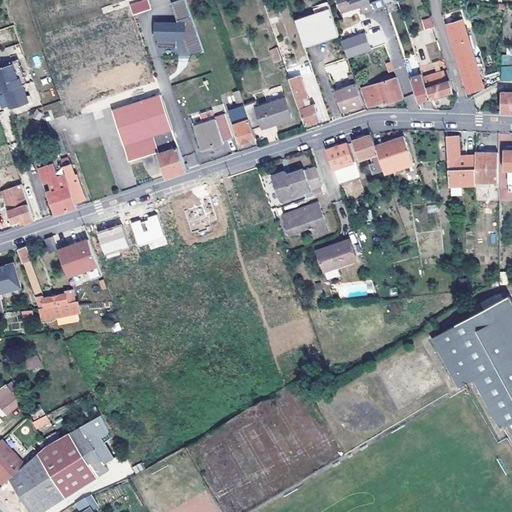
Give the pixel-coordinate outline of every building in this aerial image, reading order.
[(142,0),(130,4),(133,15),(151,9),(148,0),(142,0)] [(185,0),(176,0),(171,2),(176,17),(177,21),(166,20),(152,19),(150,36),(158,37),(157,44),(174,46),(175,39),(184,40),(189,55),(203,50),(185,0)] [(373,10),(370,1),(369,0),(337,0),(342,12),(354,8),(354,6),(360,4),(364,13),(373,10)] [(386,5),(385,3),(384,0),(371,0),(370,1),(373,10),(386,5)] [(339,34),(331,10),(297,22),(305,45),(339,34)] [(424,29),(433,27),(431,17),(421,20),(424,29)] [(447,23),(467,92),(483,87),(463,18),(447,23)] [(341,40),(348,58),(372,50),(366,31),(341,40)] [(174,46),(157,44),(156,52),(189,55),(184,40),(175,39),(174,46)] [(277,48),(270,50),(274,62),(280,60),(277,48)] [(511,64),(511,61),(511,52),(502,52),(501,79),(511,79),(511,64)] [(20,76),(22,82),(26,81),(18,58),(0,64),(0,98),(3,105),(9,103),(4,91),(3,91),(0,84),(0,83),(0,66),(13,62),(18,77),(20,76)] [(325,65),(332,83),(350,76),(344,59),(325,65)] [(439,61),(431,63),(434,69),(441,66),(439,61)] [(0,66),(0,83),(0,84),(3,91),(4,91),(9,103),(9,106),(13,107),(29,102),(22,82),(20,76),(18,77),(13,62),(0,66)] [(423,76),(430,98),(452,91),(448,80),(446,81),(443,70),(423,76)] [(305,73),(309,85),(317,82),(313,71),(305,73)] [(430,98),(423,76),(422,73),(410,77),(418,101),(430,98)] [(304,124),(320,119),(314,103),(310,105),(300,75),(289,79),(304,124)] [(369,106),(384,101),(385,103),(404,97),(396,76),(363,88),(369,106)] [(363,103),(357,83),(335,91),(342,110),(363,103)] [(511,90),(501,90),(500,111),(511,111),(511,90)] [(177,143),(174,133),(160,94),(112,111),(129,161),(157,151),(162,162),(159,163),(160,167),(163,166),(167,176),(186,169),(177,143)] [(244,105),(253,129),(262,126),(262,127),(291,117),(284,98),(256,107),(254,101),(244,105)] [(253,129),(244,105),(226,111),(238,143),(256,137),(253,129)] [(213,144),(214,146),(224,143),(223,141),(234,137),(225,114),(215,118),(212,109),(200,113),(203,123),(194,126),(201,148),(213,144)] [(383,169),(376,147),(371,134),(352,140),(359,159),(371,155),(374,162),(370,163),(373,173),(383,169)] [(476,182),(476,154),(460,155),(458,135),(447,136),(449,185),(476,184),(476,182)] [(376,147),(383,169),(384,171),(412,161),(404,137),(376,147)] [(343,165),(355,161),(348,142),(326,149),(333,168),(343,165)] [(476,154),(476,182),(499,182),(499,152),(476,152),(476,154)] [(359,174),(355,161),(343,165),(348,178),(359,174)] [(69,183),(75,201),(85,198),(77,174),(75,175),(71,164),(63,166),(64,168),(65,170),(66,175),(67,177),(69,183)] [(304,169),(304,167),(286,174),(285,170),(272,175),(280,199),(305,190),(307,196),(317,193),(323,191),(321,185),(322,184),(315,165),(304,169)] [(75,201),(69,183),(61,186),(58,178),(56,173),(42,178),(43,182),(49,180),(52,189),(48,191),(56,213),(77,206),(75,201)] [(66,175),(58,178),(61,186),(69,183),(67,177),(66,175)] [(43,182),(42,182),(45,192),(48,191),(52,189),(49,180),(43,182)] [(8,211),(12,222),(23,218),(25,223),(34,220),(22,183),(3,190),(10,210),(8,211)] [(451,188),(452,196),(462,195),(461,187),(451,188)] [(288,233),(310,225),(313,234),(328,229),(318,201),(282,213),(288,233)] [(212,202),(184,211),(191,234),(211,227),(210,223),(218,221),(212,202)] [(131,221),(139,245),(166,237),(158,213),(146,216),(147,219),(142,220),(142,218),(131,221)] [(276,217),(250,225),(258,261),(284,252),(276,217)] [(98,233),(105,254),(130,246),(123,225),(98,233)] [(58,247),(54,235),(45,238),(50,251),(59,248),(58,247)] [(58,247),(59,248),(67,273),(83,267),(97,262),(88,236),(58,247)] [(349,238),(317,248),(325,269),(357,258),(349,238)] [(26,246),(18,249),(23,262),(30,259),(26,246)] [(171,253),(153,259),(162,288),(197,276),(192,259),(184,262),(182,258),(173,261),(171,253)] [(37,277),(30,259),(23,262),(30,280),(37,277)] [(13,262),(0,265),(0,291),(21,286),(13,262)] [(97,262),(83,267),(88,280),(102,275),(97,262)] [(337,268),(324,274),(327,280),(340,275),(337,268)] [(40,291),(37,277),(30,280),(35,293),(40,291)] [(65,293),(43,298),(42,296),(36,297),(44,318),(78,311),(73,289),(65,291),(65,293)] [(241,292),(211,294),(212,309),(243,307),(241,292)] [(484,309),(431,337),(458,386),(473,378),(499,426),(506,423),(511,434),(511,299),(510,296),(504,299),(501,293),(480,303),(484,309)] [(32,309),(22,310),(24,319),(33,318),(32,309)] [(77,336),(70,339),(92,385),(100,381),(77,336)] [(27,370),(41,367),(39,355),(25,358),(27,370)] [(322,395),(331,391),(326,382),(317,387),(322,395)] [(0,409),(7,417),(20,407),(12,398),(14,397),(6,387),(0,391),(0,409)] [(25,464),(9,478),(21,495),(32,511),(41,511),(70,493),(110,470),(106,464),(116,458),(103,437),(110,433),(101,415),(48,444),(25,464)] [(32,422),(36,430),(50,423),(46,415),(32,422)] [(9,478),(25,464),(2,439),(0,440),(0,480),(3,484),(9,478)] [(83,511),(86,511),(93,507),(85,496),(76,502),(83,511)]
